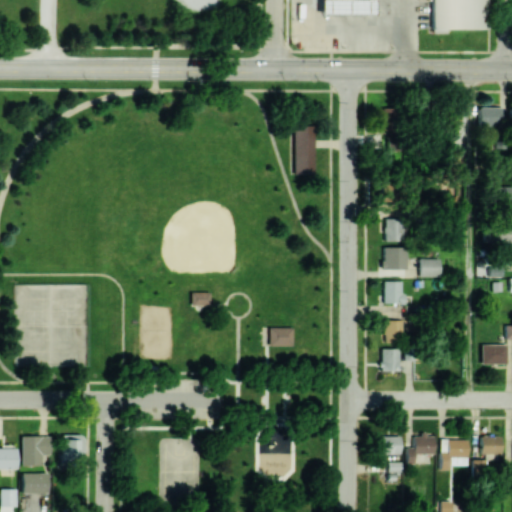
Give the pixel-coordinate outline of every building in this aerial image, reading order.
[(371,14),(371,0),(318,0),(318,13),(371,14)] [(429,0),(430,29),(483,29),(483,0),(429,0)] [(498,126),(499,106),(477,106),(476,125),(498,126)] [(457,124),(457,107),(442,107),(441,124),(457,124)] [(293,123),(313,123),(313,173),(293,173),(293,123)] [(393,200),(393,180),(378,179),(377,200),(393,200)] [(511,186),(483,185),(483,205),(511,206),(511,186)] [(399,218),(382,218),(382,240),(399,240),(399,218)] [(481,243),(507,242),(506,227),(481,228),(481,243)] [(404,268),(404,247),(380,246),(380,268),(404,268)] [(416,257),(417,276),(437,275),(437,257),(416,257)] [(381,303),(402,303),(403,293),(399,293),(399,280),(381,280),(381,303)] [(189,290),(208,290),(208,303),(189,303),(189,290)] [(382,341),(401,341),(401,319),(382,320),(382,341)] [(267,326),(291,326),(291,344),(267,344),(267,326)] [(504,363),(504,343),(478,344),(479,363),(504,363)] [(397,370),(397,348),(379,347),(378,370),(397,370)] [(431,435),(410,434),(410,447),(404,447),(403,462),(411,462),(411,453),(431,453),(431,435)] [(18,463),(48,464),(48,435),(19,435),(18,463)] [(80,457),(80,435),(58,435),(58,457),(80,457)] [(376,454),(398,453),(398,435),(376,435),(376,454)] [(499,436),(478,435),(478,453),(498,453),(499,436)] [(465,439),(437,439),(437,469),(446,469),(446,464),(464,464),(465,439)] [(15,448),(0,447),(0,467),(14,468),(15,448)] [(45,472),(19,472),(19,493),(46,492),(45,472)] [(0,511),(13,511),(13,488),(0,488),(0,511)] [(436,511),(448,511),(449,501),(437,500),(436,511)]
